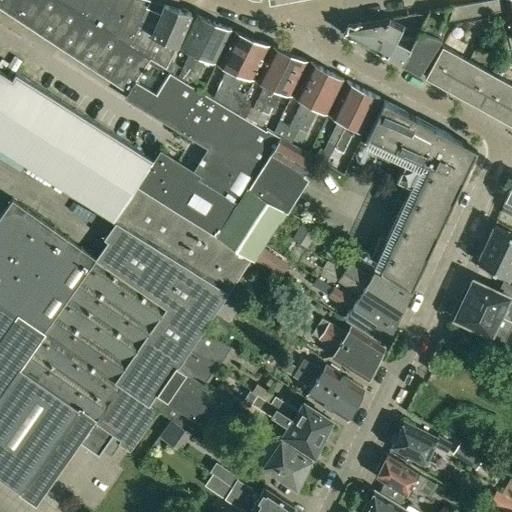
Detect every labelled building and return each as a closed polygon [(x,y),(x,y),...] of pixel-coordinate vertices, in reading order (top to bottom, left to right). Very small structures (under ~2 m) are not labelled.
[(0,0),(0,7),(127,92),(142,99),(212,142),(190,178),(156,157),(136,185),(251,258),(253,259),(278,222),(279,223),(286,212),(307,178),(302,176),(315,157),(170,70),(156,93),(136,80),(149,58),(144,55),(153,33),(139,26),(150,1),(147,0),(0,0)] [(501,0),(496,0),(453,8),(448,22),(504,13),(501,0)] [(161,14),(153,33),(144,55),(149,58),(167,68),(192,13),(165,5),(161,14)] [(403,65),(420,73),(440,39),(442,40),(447,27),(441,26),(447,9),(428,12),(419,29),(414,39),(411,45),(412,45),(403,65)] [(187,79),(215,22),(197,14),(182,47),(191,51),(179,75),(187,79)] [(390,19),(348,26),(344,34),(358,40),(376,48),(375,50),(392,58),(401,62),(400,64),(403,65),(412,45),(411,45),(414,39),(410,38),(406,44),(397,40),(404,26),(390,19)] [(231,28),(215,22),(187,79),(195,83),(202,67),(206,57),(216,62),(231,28)] [(228,68),(221,84),(215,95),(222,100),(252,38),(235,30),(219,64),(228,68)] [(247,93),(237,88),(243,74),(253,78),(268,45),(252,38),(222,100),(229,104),(239,109),(247,93)] [(425,76),(451,91),(469,58),(443,44),(425,76)] [(258,100),(254,108),(261,111),(265,103),(290,54),(272,46),(257,80),(265,83),(258,100)] [(307,61),(290,54),(265,103),(261,111),(269,115),(274,104),(278,106),(285,91),(291,94),(307,61)] [(478,106),(496,73),(469,58),(451,91),(478,106)] [(327,71),(324,70),(310,63),(294,95),(303,99),(295,116),(290,126),(280,120),(273,131),(291,142),(299,128),(327,71)] [(227,295),(251,258),(136,185),(156,157),(16,71),(12,76),(0,68),(0,148),(63,189),(114,223),(103,240),(106,242),(95,259),(62,236),(9,199),(0,211),(0,475),(35,500),(78,440),(99,455),(103,448),(112,454),(120,443),(130,450),(158,409),(120,382),(119,383),(114,380),(140,341),(177,366),(189,349),(203,327),(214,311),(225,295),(227,295)] [(343,79),(327,71),(299,128),(306,131),(318,107),(326,112),(343,79)] [(511,106),(511,82),(496,73),(478,106),(504,120),(511,106)] [(363,89),(346,81),(329,114),(338,118),(323,149),(320,147),(315,156),(325,163),(330,154),(334,147),(337,141),(363,89)] [(369,92),(363,89),(337,141),(334,147),(342,152),(354,127),(363,131),(380,97),(369,92)] [(378,239),(372,251),(368,261),(410,288),(413,282),(424,261),(426,255),(436,233),(439,228),(449,206),(452,201),(451,200),(475,149),(455,139),(456,138),(451,136),(435,127),(414,116),(383,100),(361,148),(364,150),(366,144),(378,149),(375,154),(387,160),(386,160),(391,163),(394,157),(395,158),(395,157),(405,161),(397,178),(396,178),(395,180),(403,184),(403,185),(398,197),(403,199),(399,209),(398,209),(385,237),(379,235),(377,239),(378,239)] [(261,111),(256,121),(264,126),(269,115),(261,111)] [(511,185),(503,204),(501,208),(511,214),(511,185)] [(315,230),(301,222),(291,238),(304,247),(315,230)] [(511,234),(494,224),(486,242),(511,256),(511,234)] [(511,256),(486,242),(477,260),(509,277),(511,270),(511,256)] [(264,247),(256,260),(274,272),(283,260),(264,247)] [(321,269),(335,278),(341,269),(327,260),(321,269)] [(343,271),(400,309),(408,293),(372,270),(369,277),(348,264),(343,271)] [(358,293),(354,300),(392,325),(400,309),(343,271),(337,280),(358,293)] [(228,295),(239,302),(251,284),(240,277),(228,295)] [(511,284),(503,280),(498,291),(473,279),(471,283),(467,281),(462,293),(465,295),(464,298),(511,320),(511,284)] [(344,315),(384,341),(392,325),(354,300),(332,286),(328,294),(348,307),(344,315)] [(225,295),(214,311),(217,313),(230,322),(242,305),(227,295),(225,295)] [(458,300),(453,312),(456,314),(454,318),(470,325),(476,328),(504,341),(509,331),(511,324),(511,320),(464,298),(462,301),(458,300)] [(217,313),(206,329),(219,338),(230,322),(217,313)] [(317,325),(375,361),(383,346),(349,325),(346,332),(322,317),(317,325)] [(375,361),(317,325),(312,333),(335,347),(331,355),(367,378),(375,361)] [(230,345),(219,338),(206,329),(203,327),(189,349),(215,366),(230,345)] [(120,382),(158,409),(181,424),(187,414),(208,428),(227,400),(177,366),(140,341),(114,380),(119,383),(120,382)] [(258,366),(231,347),(225,357),(236,365),(238,362),(254,373),(258,366)] [(303,357),(298,366),(354,403),(363,388),(325,363),(321,369),(303,357)] [(283,368),(292,374),(311,386),(307,392),(345,417),(354,403),(298,366),(297,367),(288,361),(283,368)] [(254,380),(248,388),(257,394),(322,437),(326,431),(328,430),(331,424),(329,422),(331,420),(302,401),(299,408),(276,394),(254,380)] [(257,394),(252,402),(278,419),(272,427),(282,434),(314,454),(315,452),(318,451),(320,446),(319,443),(322,437),(257,394)] [(173,445),(185,429),(172,420),(161,436),(173,445)] [(392,435),(389,441),(391,444),(390,447),(423,464),(433,445),(447,452),(452,442),(437,435),(436,437),(403,420),(396,435),(392,435)] [(271,432),(253,459),(261,464),(282,479),(284,476),(297,485),(303,472),(307,471),(311,464),(309,460),(310,459),(279,438),(271,432)] [(378,465),(375,469),(377,472),(375,476),(411,497),(417,487),(429,493),(435,483),(387,454),(380,465),(378,465)] [(269,511),(232,487),(212,473),(204,484),(240,507),(241,506),(248,511),(247,511),(269,511)] [(508,511),(511,506),(511,475),(511,476),(501,493),(495,490),(488,503),(504,511),(508,511)] [(236,479),(232,487),(269,511),(293,511),(295,510),(293,506),(294,504),(264,485),(259,493),(236,479)] [(409,511),(406,510),(405,509),(405,508),(393,501),(393,502),(374,490),(368,503),(365,504),(362,510),(363,511),(409,511)]
